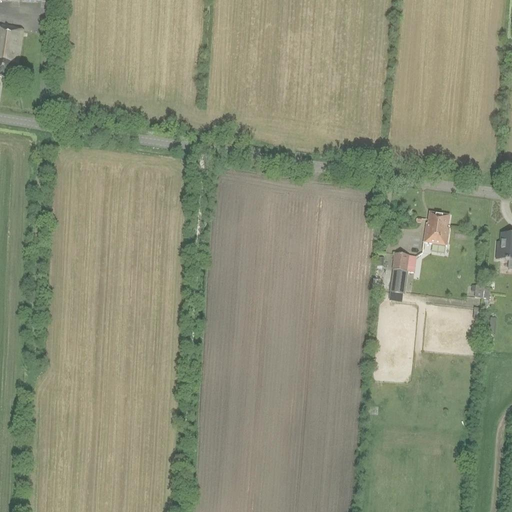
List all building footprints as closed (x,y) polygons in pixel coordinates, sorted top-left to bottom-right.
[(19,66),(24,32),(16,30),(17,29),(0,26),(0,78),(14,80),(16,66),(19,66)] [(448,228),(449,217),(430,214),(428,225),(427,225),(424,243),(447,247),(449,228),(448,228)] [(511,236),(503,236),(502,243),(498,243),(496,260),(511,261),(511,236)] [(414,273),(417,258),(396,255),(390,294),(403,296),(407,272),(414,273)] [(483,299),(485,288),(476,287),(475,298),(483,299)] [(482,322),(483,310),(474,309),(473,321),(482,322)]
